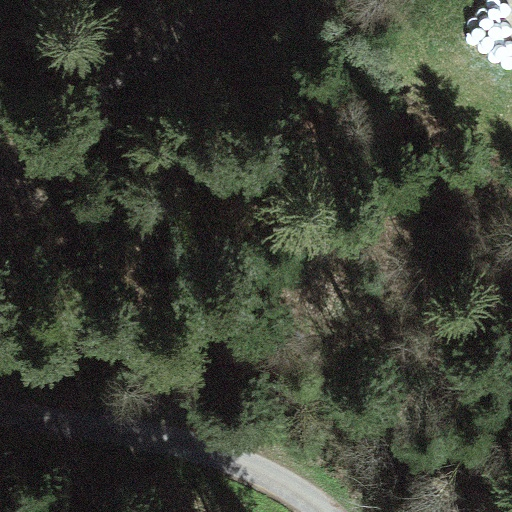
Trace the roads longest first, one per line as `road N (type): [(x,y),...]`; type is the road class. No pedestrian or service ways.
road 1 (track): [(321,511),(270,475),(0,404)]
road 2 (track): [(250,0),(104,85),(0,127)]
